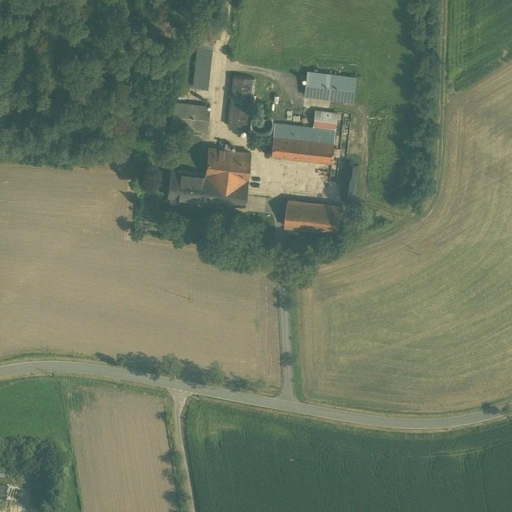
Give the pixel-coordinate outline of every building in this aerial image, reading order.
[(215,24),(202,22),(195,87),(208,88),(215,24)] [(355,77),(307,71),(304,95),(352,100),(355,77)] [(252,78),(234,75),(227,125),(246,127),(252,78)] [(209,107),(173,102),(170,126),(206,131),(209,107)] [(313,128),(274,123),(271,154),(331,161),(337,113),(315,110),(313,128)] [(253,126),(255,126),(255,131),(260,131),(259,119),(252,119),(253,126)] [(205,173),(247,178),(250,152),(213,148),(214,142),(208,142),(205,173)] [(358,164),(345,163),(341,197),(354,198),(358,164)] [(244,205),(247,178),(205,173),(171,169),(167,196),(170,196),(170,203),(181,204),(182,198),(194,199),(244,205)] [(341,206),(287,199),(284,226),(338,232),(341,206)] [(0,497),(25,498),(26,486),(0,485),(0,497)]
